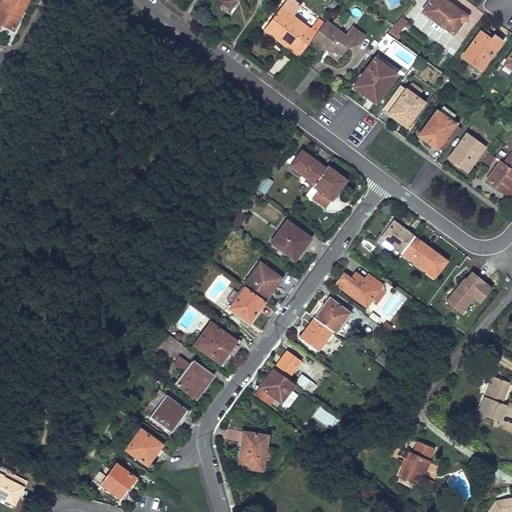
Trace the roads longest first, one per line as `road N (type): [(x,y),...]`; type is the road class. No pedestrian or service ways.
road 1 (residential): [(384,181),(210,419),(204,440),(222,511)]
road 2 (residential): [(145,0),(384,181)]
road 3 (unknown): [(511,372),(465,342),(415,393),(413,414),(443,446),(511,488)]
road 4 (residential): [(493,246),(461,237),(384,181)]
